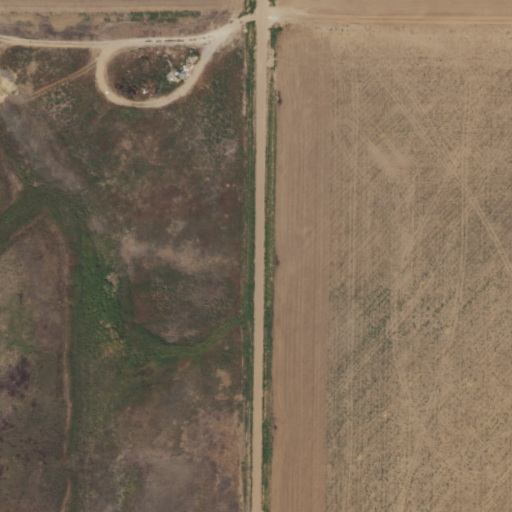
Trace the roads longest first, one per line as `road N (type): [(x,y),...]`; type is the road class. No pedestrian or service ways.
road 1 (residential): [(511,39),(0,10)]
road 2 (residential): [(257,511),(265,0)]
